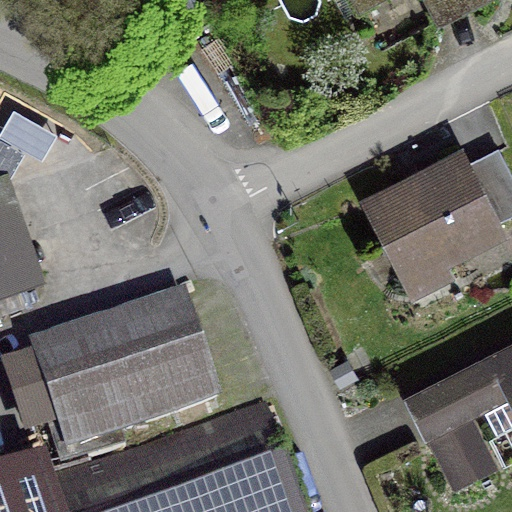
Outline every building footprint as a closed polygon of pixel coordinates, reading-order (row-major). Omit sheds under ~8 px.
[(103,0),(109,10),(125,0),(103,0)] [(330,0),(341,20),(385,0),(392,0),(412,43),(505,0),(330,0)] [(347,222),(388,300),(501,241),(461,163),(347,222)] [(4,181),(0,182),(0,295),(41,280),(4,181)] [(191,313),(15,369),(45,464),(221,408),(191,313)] [(511,358),(394,414),(439,509),(490,485),(475,452),(502,439),(511,459),(511,358)] [(294,511),(263,420),(0,508),(0,511),(294,511)]
